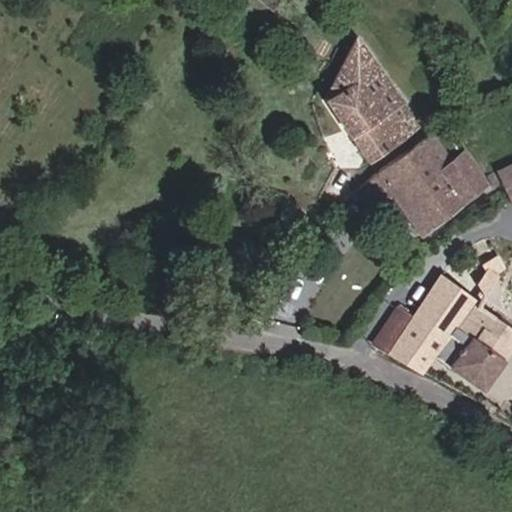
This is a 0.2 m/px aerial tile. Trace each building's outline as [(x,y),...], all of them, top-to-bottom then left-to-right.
[(423,128),(358,37),(327,100),(368,162),(423,128)] [(476,189),(434,132),(377,172),(356,190),(371,211),(391,196),(422,233),(481,198),(476,189)] [(511,170),(497,178),(504,192),(511,203),(511,170)] [(504,192),(497,178),(490,182),(499,195),(504,192)] [(413,316),(388,351),(420,368),(424,370),(434,355),(482,389),(511,346),(511,329),(441,276),(431,290),(413,316)] [(373,341),(388,351),(413,316),(397,306),(373,341)]
